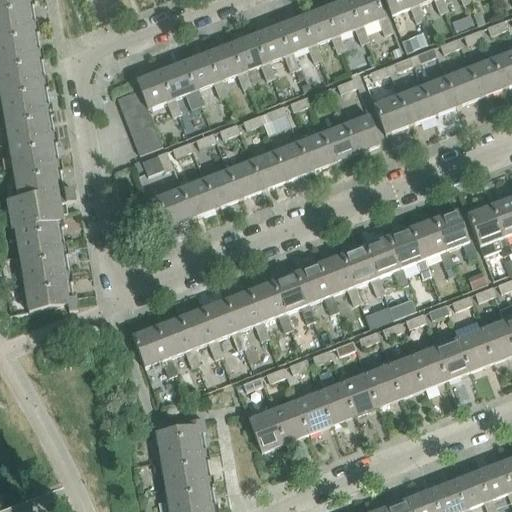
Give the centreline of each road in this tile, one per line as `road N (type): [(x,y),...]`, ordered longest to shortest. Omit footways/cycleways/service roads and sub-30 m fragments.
road 1 (residential): [(124,295),(511,141)]
road 2 (residential): [(124,295),(88,57),(237,0)]
road 3 (residential): [(271,511),(511,419)]
